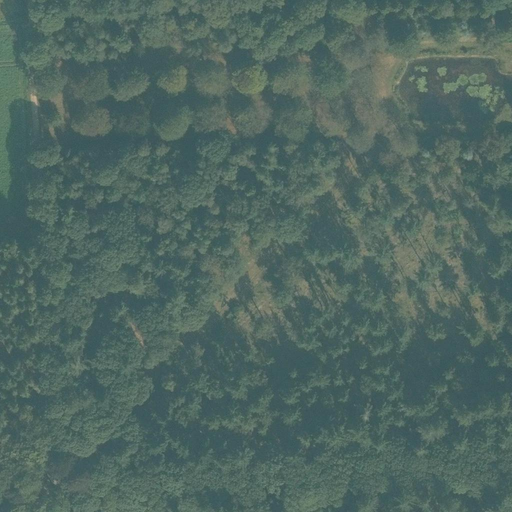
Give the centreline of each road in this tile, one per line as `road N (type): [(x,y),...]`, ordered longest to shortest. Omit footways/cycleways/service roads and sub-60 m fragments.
road 1 (unclassified): [(0,503),(46,473),(511,443)]
road 2 (track): [(46,473),(30,0)]
